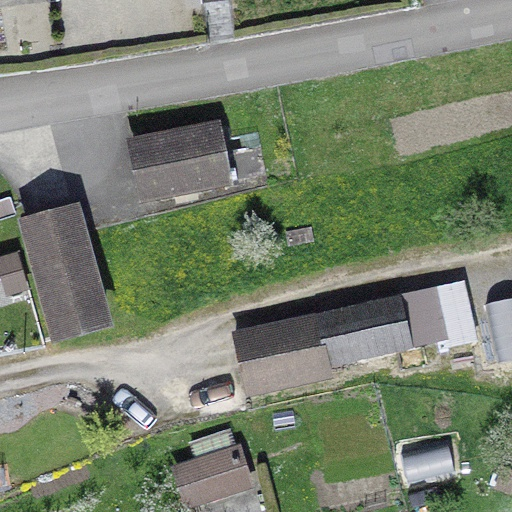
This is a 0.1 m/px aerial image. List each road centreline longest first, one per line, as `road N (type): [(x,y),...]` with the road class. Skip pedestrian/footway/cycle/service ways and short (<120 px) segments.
road 1 (residential): [(0,104),(511,12)]
road 2 (track): [(391,272),(110,363),(0,378)]
